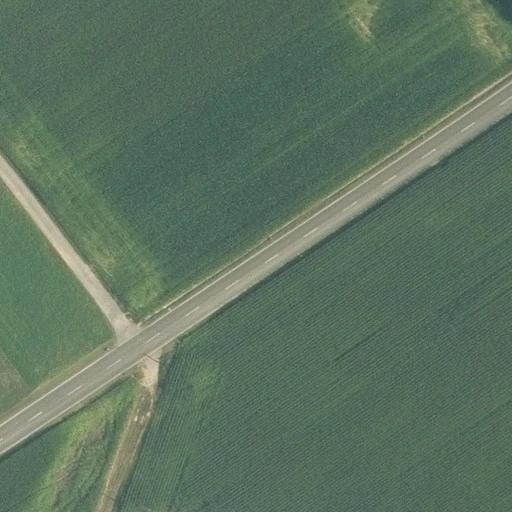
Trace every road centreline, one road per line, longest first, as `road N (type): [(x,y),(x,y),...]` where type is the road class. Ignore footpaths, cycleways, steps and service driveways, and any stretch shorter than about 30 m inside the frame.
road 1 (secondary): [(511,96),(0,439)]
road 2 (track): [(137,347),(0,165)]
road 3 (track): [(147,341),(155,381),(114,511)]
